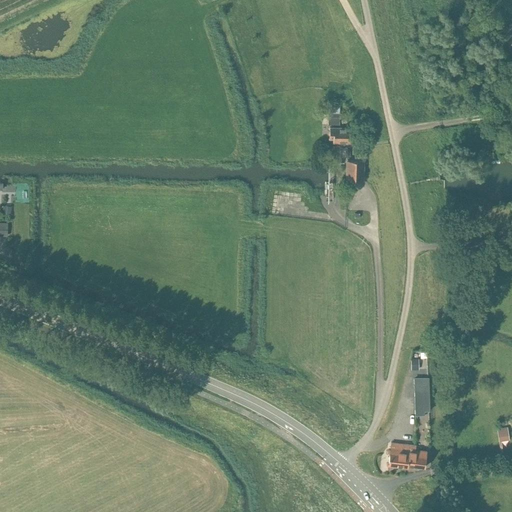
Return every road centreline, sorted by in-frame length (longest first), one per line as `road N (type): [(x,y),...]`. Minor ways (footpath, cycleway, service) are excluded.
road 1 (unclassified): [(339,461),(378,420),(409,273),(401,184),(363,0)]
road 2 (secondary): [(339,461),(285,421),(215,386),(0,299)]
road 3 (residential): [(374,496),(430,471),(511,461)]
road 4 (track): [(391,132),(496,116),(511,123)]
